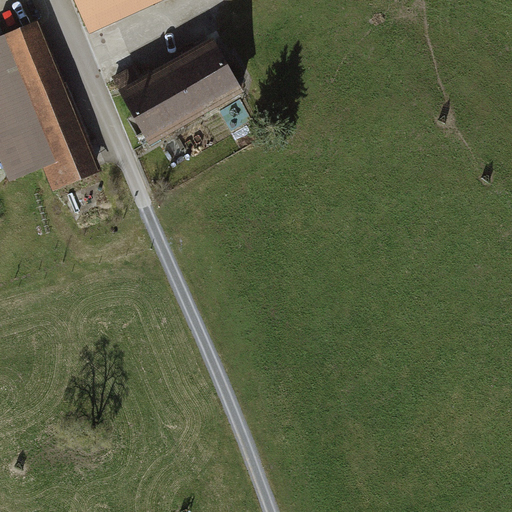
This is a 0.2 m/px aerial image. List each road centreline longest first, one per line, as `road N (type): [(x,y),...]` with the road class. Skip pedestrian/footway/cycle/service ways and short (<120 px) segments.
road 1 (track): [(137,207),(260,511)]
road 2 (unclassified): [(54,0),(137,207)]
